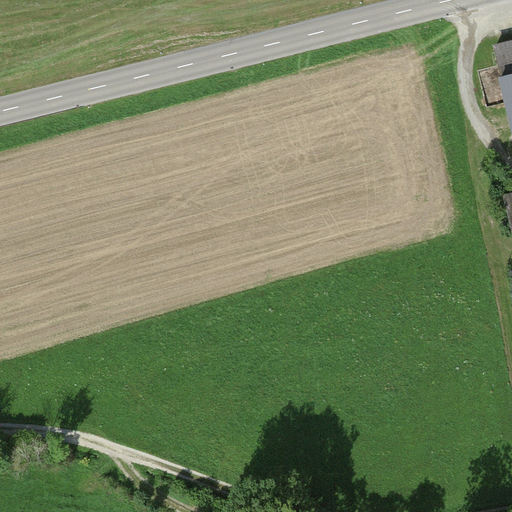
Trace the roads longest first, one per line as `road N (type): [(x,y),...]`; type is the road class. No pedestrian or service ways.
road 1 (tertiary): [(454,0),(0,112)]
road 2 (track): [(0,431),(96,441),(286,505),(332,511)]
